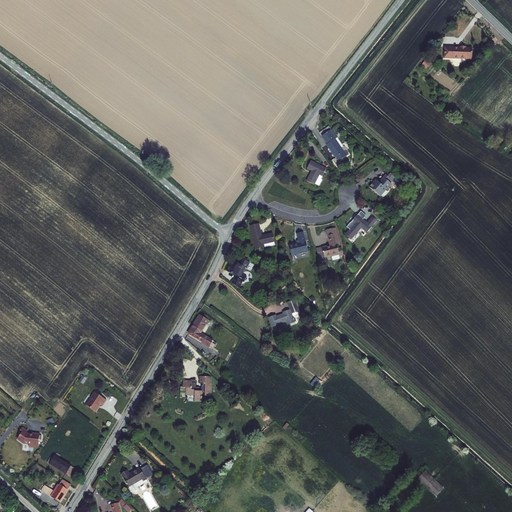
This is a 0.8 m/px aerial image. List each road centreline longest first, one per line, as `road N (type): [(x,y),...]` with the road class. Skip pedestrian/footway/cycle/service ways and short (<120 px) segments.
road 1 (tertiary): [(227,233),(215,271),(70,511)]
road 2 (unclassified): [(0,55),(227,233)]
road 3 (tertiary): [(404,0),(253,199)]
